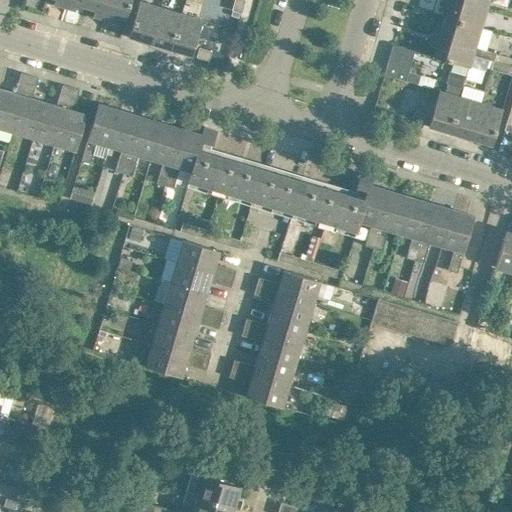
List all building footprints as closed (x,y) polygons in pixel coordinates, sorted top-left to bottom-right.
[(84,8),(86,0),(65,0),(63,8),(75,11),(76,6),(84,8)] [(102,20),(107,0),(86,0),(84,8),(94,11),(92,17),(102,20)] [(125,20),(130,0),(107,0),(102,20),(114,23),(115,17),(125,20)] [(241,13),(244,1),(241,0),(233,0),(231,10),(241,13)] [(480,28),(486,9),(457,0),(442,0),(440,7),(446,8),(444,17),(480,28)] [(457,0),(486,9),(488,0),(457,0)] [(148,43),(159,7),(139,1),(128,37),(148,43)] [(169,50),(180,14),(159,7),(148,43),(169,50)] [(191,56),(202,20),(180,14),(169,50),(191,56)] [(474,47),(480,28),(444,17),(441,26),(435,24),(432,35),(474,47)] [(468,68),(471,57),(474,47),(432,35),(429,46),(435,48),(432,57),(468,68)] [(408,72),(414,52),(392,45),(383,75),(405,81),(417,85),(420,75),(408,72)] [(196,57),(208,61),(211,51),(199,47),(196,57)] [(492,63),(493,60),(495,54),(474,47),(471,57),(492,63)] [(511,71),(511,66),(493,60),(492,63),(490,70),(511,76),(511,71)] [(0,128),(12,132),(29,75),(20,72),(14,93),(2,90),(0,95),(0,128)] [(31,138),(42,102),(31,98),(37,78),(29,75),(12,132),(31,138)] [(52,144),(69,87),(62,85),(55,106),(42,102),(31,138),(52,144)] [(75,151),(86,115),(72,111),(79,90),(69,87),(52,144),(75,151)] [(448,133),(459,97),(438,91),(427,127),(448,133)] [(470,139),(480,103),(459,97),(448,133),(470,139)] [(491,146),(501,110),(480,103),(470,139),(491,146)] [(106,146),(117,110),(97,104),(80,161),(90,164),(96,143),(106,146)] [(121,173),(138,116),(117,110),(106,146),(120,150),(114,171),(121,173)] [(413,112),(411,122),(423,125),(426,115),(413,112)] [(148,159),(159,122),(138,116),(121,173),(131,176),(137,156),(148,159)] [(163,186),(180,128),(159,122),(148,159),(162,163),(156,184),(163,186)] [(353,197),(300,181),(280,175),(209,154),(215,131),(204,127),(202,135),(200,135),(189,171),(191,172),(187,182),(271,207),(355,232),(358,221),(369,185),(372,177),(360,174),(353,197)] [(189,171),(200,135),(180,128),(163,186),(173,189),(179,168),(189,171)] [(372,248),(389,191),(369,185),(358,221),(370,225),(364,246),(372,248)] [(399,234),(410,197),(389,191),(372,248),(381,251),(387,230),(399,234)] [(413,260),(431,204),(410,197),(399,234),(412,237),(405,258),(413,260)] [(441,246),(451,210),(431,204),(413,260),(422,263),(429,243),(441,246)] [(473,216),(451,210),(441,246),(453,250),(447,271),(456,273),(473,216)] [(190,234),(193,227),(182,223),(179,231),(190,234)] [(202,238),(204,230),(193,227),(190,234),(202,238)] [(213,241),(216,233),(204,230),(202,238),(213,241)] [(511,273),(511,233),(505,232),(494,268),(511,273)] [(225,245),(228,237),(216,233),(213,241),(225,245)] [(127,235),(122,249),(134,254),(140,240),(127,235)] [(237,249),(240,241),(228,237),(225,245),(237,249)] [(214,264),(218,251),(182,240),(175,261),(232,279),(235,271),(214,264)] [(163,261),(167,247),(154,243),(150,258),(163,261)] [(287,264),(290,256),(279,252),(276,260),(287,264)] [(299,267),(301,259),(290,256),(287,264),(299,267)] [(311,271),(313,262),(301,259),(299,267),(311,271)] [(209,281),(230,288),(232,279),(175,261),(169,283),(206,293),(209,281)] [(322,274),(325,266),(313,262),(311,271),(322,274)] [(337,270),(325,266),(322,274),(335,278),(337,270)] [(313,303),(319,281),(282,271),(278,284),(258,278),(255,286),(313,303)] [(202,306),(206,293),(169,283),(163,303),(220,320),(223,312),(202,306)] [(306,324),(313,303),(255,286),(253,295),(274,301),(270,313),(306,324)] [(381,326),(388,302),(377,299),(370,323),(381,326)] [(392,329),(399,305),(388,302),(381,326),(392,329)] [(197,323),(217,329),(220,320),(163,303),(156,324),(193,335),(197,323)] [(403,333),(410,309),(399,305),(392,329),(403,333)] [(415,336),(422,312),(410,309),(403,333),(415,336)] [(426,339),(433,315),(422,312),(415,336),(426,339)] [(300,345),(306,324),(270,313),(266,325),(245,319),(243,328),(300,345)] [(438,343),(444,319),(433,315),(426,339),(438,343)] [(450,346),(457,322),(444,319),(438,343),(450,346)] [(189,347),(193,335),(156,324),(150,345),(208,362),(210,353),(189,347)] [(294,365),(300,345),(243,328),(240,336),(261,342),(258,354),(294,365)] [(511,345),(478,335),(472,356),(510,368),(511,361),(511,345)] [(184,364),(205,370),(208,362),(150,345),(144,366),(180,377),(184,364)] [(288,385),(294,365),(258,354),(254,367),(233,360),(231,369),(288,385)] [(282,408),(288,385),(231,369),(228,377),(249,383),(245,397),(282,408)] [(21,444),(15,464),(27,468),(33,447),(21,444)] [(226,483),(229,471),(195,461),(185,493),(233,508),(232,508),(239,510),(242,500),(236,498),(239,488),(245,490),(246,488),(226,483)] [(231,511),(232,508),(233,508),(185,493),(182,503),(194,506),(192,511),(231,511)] [(152,511),(154,506),(139,502),(136,511),(152,511)] [(299,511),(301,508),(280,503),(277,511),(299,511)]
